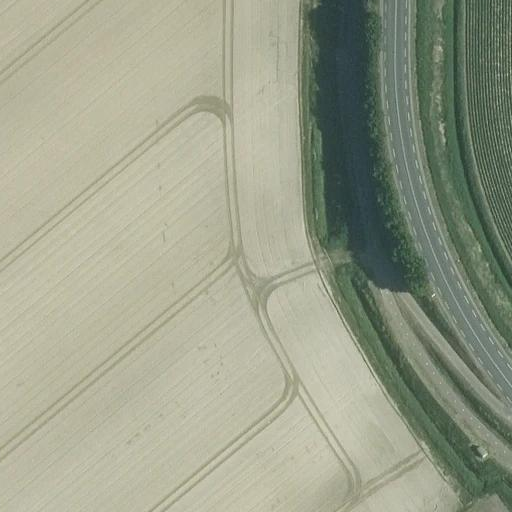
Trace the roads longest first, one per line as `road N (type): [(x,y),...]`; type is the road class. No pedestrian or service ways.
road 1 (secondary): [(511,398),(458,326),(408,203),(390,69),(391,0)]
road 2 (track): [(326,264),(375,262),(497,413),(511,419)]
